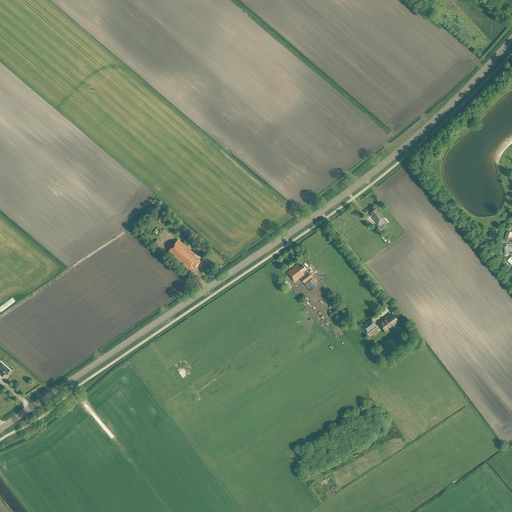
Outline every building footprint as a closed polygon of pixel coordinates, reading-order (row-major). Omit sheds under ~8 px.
[(387,217),(385,218),(381,212),(380,213),(376,209),(371,213),(374,218),(373,218),(378,224),(379,224),(380,226),(383,224),(384,226),(389,222),(388,221),(389,220),(387,217)] [(376,230),(384,241),(386,239),(378,228),(376,230)] [(491,229),(489,238),(496,240),(497,230),(491,229)] [(157,240),(154,245),(158,249),(162,244),(157,240)] [(196,255),(179,240),(168,252),(188,269),(192,265),(196,268),(201,262),(197,258),(198,258),(195,256),(196,255)] [(301,266),(299,263),(287,272),(295,282),(304,275),(302,272),(306,269),(303,265),(301,266)] [(300,279),(304,284),(312,278),(308,273),(300,279)] [(314,278),(306,284),(309,289),(317,283),(314,278)] [(391,312),(389,314),(377,323),(385,333),(399,322),(391,312)] [(361,326),(368,335),(378,327),(371,318),(361,326)] [(389,341),(393,345),(397,342),(393,337),(389,341)] [(0,374),(3,377),(6,374),(7,375),(11,371),(0,362),(0,374)]
